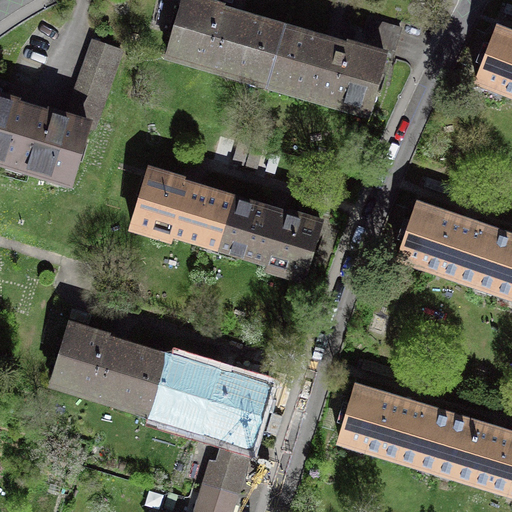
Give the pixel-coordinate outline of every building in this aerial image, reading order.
[(270,80),(284,30),(243,18),(244,16),(238,15),(232,13),(232,14),(221,11),(222,9),(190,0),(184,0),(168,55),(229,73),(230,68),(270,80)] [(325,41),(284,30),(270,80),(309,91),(308,96),(368,114),(385,57),(391,59),(396,43),(400,27),(371,19),(362,50),(348,45),(347,48),(337,45),(337,43),(331,42),(326,40),(325,41)] [(511,26),(496,21),(473,82),(479,84),(477,91),(497,98),(499,92),(511,96),(511,26)] [(93,42),(80,80),(66,118),(87,126),(94,128),(121,52),(93,42)] [(0,97),(0,161),(69,182),(87,126),(66,118),(49,113),(48,115),(38,112),(38,111),(33,109),(27,107),(27,109),(16,105),(17,103),(0,97)] [(220,247),(235,200),(200,189),(201,188),(195,186),(189,185),(189,186),(182,184),(183,182),(150,172),(133,227),(170,238),(172,232),(220,247)] [(494,292),(511,239),(511,230),(470,216),(417,198),(396,260),(494,292)] [(269,211),(235,200),(220,247),(269,262),(267,268),(304,279),(321,224),(288,214),(287,216),(281,214),(281,213),(275,211),(270,209),(269,211)] [(511,239),(494,292),(493,297),(508,302),(510,298),(511,298),(511,239)] [(153,409),(169,359),(128,346),(128,345),(123,343),(117,341),(117,343),(106,340),(107,337),(70,326),(52,383),(113,401),(114,397),(153,409)] [(209,371),(169,359),(153,409),(193,421),(191,426),(226,436),(218,461),(211,461),(204,484),(236,494),(269,387),(232,376),(231,378),(221,375),(221,373),(215,372),(210,370),(209,371)] [(436,473),(455,410),(403,394),(355,379),(348,401),(342,399),(336,418),(342,420),(336,442),(344,444),(342,450),(360,456),(362,450),(436,473)] [(511,433),(501,430),(455,410),(436,473),(455,469),(453,475),(508,491),(510,487),(511,487),(511,433)] [(231,511),(236,494),(204,484),(201,495),(199,494),(197,500),(199,500),(196,511),(194,510),(193,511),(231,511)]
